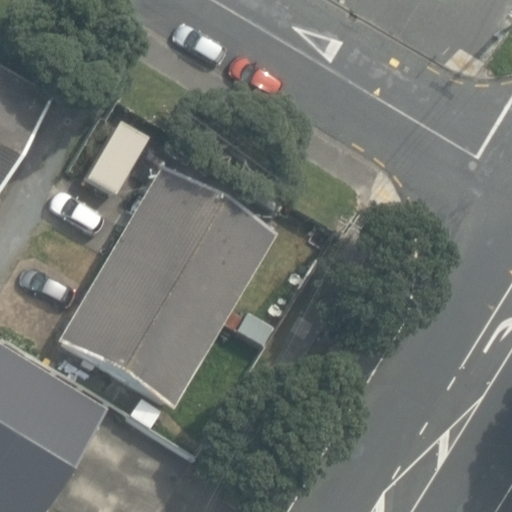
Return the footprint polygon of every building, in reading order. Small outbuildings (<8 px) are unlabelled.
[(402,0),(431,17),(486,0),(402,0)] [(0,172),(45,94),(0,67),(0,172)] [(158,143),(124,123),(88,183),(123,203),(158,143)] [(53,345),(167,412),(271,235),(157,168),(53,345)] [(0,511),(44,511),(55,494),(51,491),(99,411),(0,350),(0,511)]
